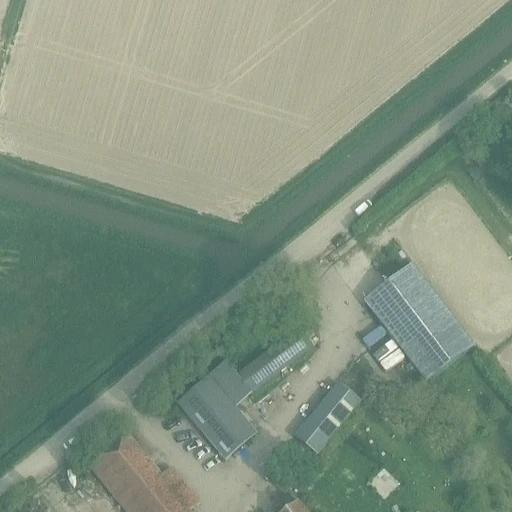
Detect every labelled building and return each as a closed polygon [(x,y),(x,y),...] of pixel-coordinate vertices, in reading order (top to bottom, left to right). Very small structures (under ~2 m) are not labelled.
[(473,348),(412,268),(363,305),(424,385),(473,348)] [(313,348),(298,329),(235,376),(250,396),(313,348)] [(359,377),(368,367),(355,356),(346,366),(359,377)] [(207,378),(176,405),(224,461),(256,434),(207,378)] [(316,456),(360,403),(338,385),(294,438),(316,456)] [(127,437),(89,468),(124,511),(191,511),(200,505),(172,470),(161,479),(127,437)] [(304,511),(297,504),(294,507),(286,498),(270,511),(304,511)] [(319,511),(311,502),(303,508),(306,511),(319,511)]
